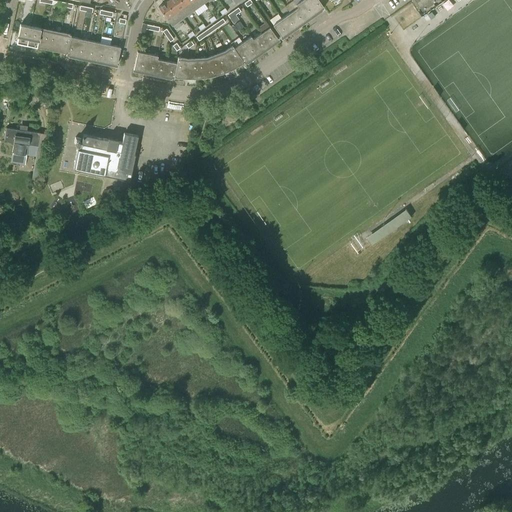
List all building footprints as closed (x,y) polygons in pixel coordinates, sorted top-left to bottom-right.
[(171,26),(183,18),(169,0),(167,0),(158,7),(170,24),(171,26)] [(193,10),(186,0),(169,0),(183,18),(193,10)] [(202,0),(186,0),(193,10),(204,3),(202,0)] [(315,13),(305,0),(300,0),(295,4),(297,7),(306,19),(315,13)] [(305,0),(315,13),(323,7),(318,0),(305,0)] [(415,0),(423,11),(439,0),(415,0)] [(297,7),(289,13),(298,25),(306,19),(297,7)] [(298,25),(289,13),(281,18),(290,31),(298,25)] [(235,14),(230,18),(233,23),(239,19),(235,14)] [(290,31),(281,18),(272,24),(281,37),(290,31)] [(278,39),(269,27),(265,22),(257,28),(260,33),(269,45),(278,39)] [(26,44),(30,26),(20,24),(18,32),(16,42),(26,44)] [(30,26),(26,44),(36,46),(40,28),(30,26)] [(40,28),(36,46),(46,48),(50,30),(40,28)] [(169,41),(173,39),(166,28),(162,31),(164,34),(169,41)] [(50,30),(46,48),(56,51),(60,32),(50,30)] [(70,34),(60,32),(56,51),(66,53),(70,36),(70,34)] [(260,33),(252,39),(261,51),(269,45),(260,33)] [(91,34),(89,40),(86,59),(96,61),(99,42),(101,36),(91,34)] [(70,36),(66,53),(66,54),(76,57),(80,38),(70,36)] [(250,36),(242,42),(253,57),(261,51),(252,39),(250,36)] [(89,40),(80,38),(76,57),(86,59),(89,40)] [(109,44),(99,42),(96,61),(105,63),(109,44)] [(242,42),(233,48),(243,62),(244,63),(253,57),(242,42)] [(109,44),(105,63),(116,65),(120,46),(109,44)] [(243,62),(233,48),(232,45),(224,51),(233,68),(243,62)] [(143,72),(147,53),(137,51),(133,69),(143,72)] [(233,68),(224,51),(215,54),(221,73),(224,71),(227,70),(230,69),(233,68)] [(157,55),(147,53),(143,72),(153,74),(156,59),(157,55)] [(215,54),(206,58),(210,76),(213,75),(216,74),(218,73),(221,73),(215,54)] [(177,57),(176,63),(174,76),(177,77),(180,77),(183,77),(186,78),(187,59),(177,57)] [(196,58),(187,59),(186,78),(189,78),(192,78),(195,78),(198,77),(196,58)] [(210,76),(206,58),(196,58),(198,77),(204,77),(210,76)] [(156,59),(153,74),(163,76),(166,61),(156,59)] [(176,63),(166,61),(163,76),(173,78),(174,76),(176,63)] [(6,127),(4,140),(0,139),(0,145),(12,147),(11,157),(26,159),(28,144),(37,146),(39,132),(28,131),(28,126),(21,125),(20,129),(6,127)] [(132,159),(137,135),(124,132),(122,142),(117,141),(118,139),(117,139),(116,139),(115,140),(110,139),(109,139),(110,138),(109,138),(109,137),(108,137),(107,139),(84,134),(82,143),(80,142),(81,138),(75,137),(74,143),(78,144),(73,168),(129,180),(133,160),(132,159)] [(39,183),(46,151),(37,150),(31,181),(39,183)] [(372,244),(411,216),(406,209),(367,237),(372,244)]
